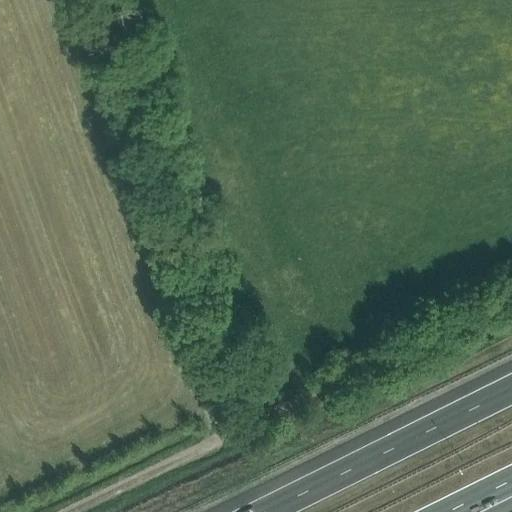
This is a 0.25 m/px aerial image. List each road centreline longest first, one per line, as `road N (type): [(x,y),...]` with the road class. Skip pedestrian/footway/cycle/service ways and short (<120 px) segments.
road 1 (unclassified): [(54,511),(511,290)]
road 2 (unknown): [(111,0),(260,411)]
road 3 (motorway): [(511,389),(262,511)]
